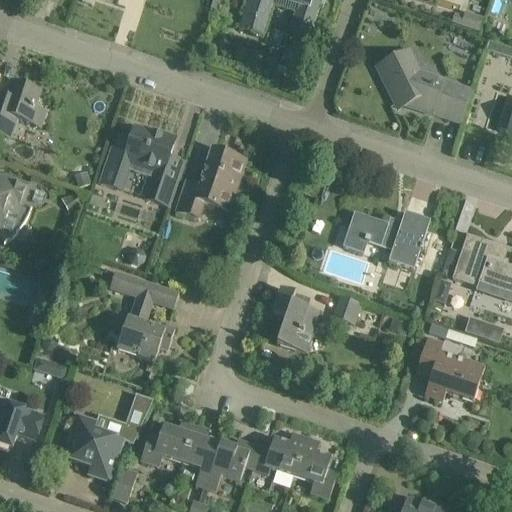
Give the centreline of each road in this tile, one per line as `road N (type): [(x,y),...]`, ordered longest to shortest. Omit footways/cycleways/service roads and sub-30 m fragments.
road 1 (residential): [(314,130),(229,337),(228,364),(237,380),(379,431)]
road 2 (residential): [(314,130),(0,24)]
road 3 (residential): [(511,196),(314,130)]
road 4 (residential): [(379,431),(511,478)]
road 5 (residential): [(314,130),(357,0)]
